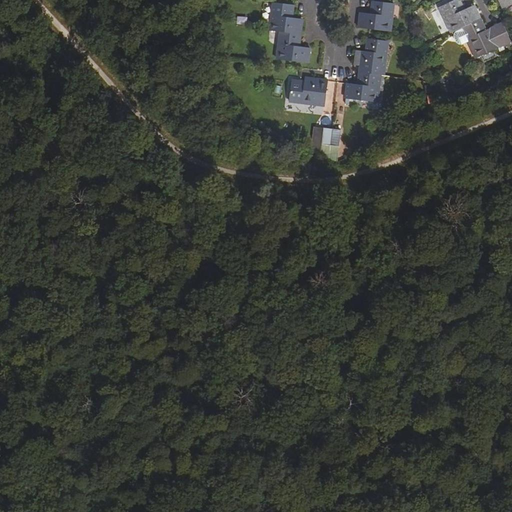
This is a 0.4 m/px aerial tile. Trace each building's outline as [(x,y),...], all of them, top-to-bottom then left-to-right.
[(360,24),(384,28),(387,0),(366,0),(366,6),(368,6),(367,10),(362,9),(355,9),(353,24),(360,24)] [(462,24),(479,15),(472,2),(471,2),(463,7),(459,0),(448,0),(439,5),(452,30),(462,24)] [(298,60),(305,61),(306,46),(305,45),(299,45),(294,45),(294,40),(296,40),(296,32),(297,17),(290,17),(285,16),(285,12),(288,12),(288,3),(267,1),(265,29),(276,30),(274,58),(298,60)] [(479,15),(462,24),(478,54),(482,52),(485,58),(497,51),(494,45),(511,36),(504,22),(497,26),(495,21),(483,27),(481,23),(483,22),(479,15)] [(501,17),(495,21),(497,26),(504,22),(501,17)] [(347,96),(371,99),(375,72),(378,72),(382,37),(362,35),(361,44),(363,44),(363,49),(357,48),(350,47),(348,62),(355,63),(354,69),(353,78),(355,78),(354,82),(348,82),(342,81),(340,95),(347,96)] [(285,98),(320,103),(323,78),(322,78),(317,77),(301,76),(301,82),(296,82),(296,79),(287,78),(285,98)] [(324,145),(326,126),(318,125),(310,124),(307,143),(316,144),(315,152),(323,151),(324,145)] [(335,128),(326,126),(323,151),(332,152),(335,128)]
